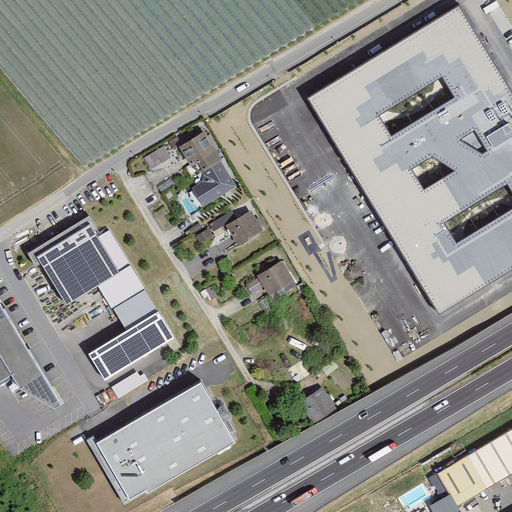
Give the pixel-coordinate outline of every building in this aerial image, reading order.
[(257,0),(256,62),(340,10),(335,1),(327,1),(326,0),(257,0)] [(311,99),(441,317),(511,273),(511,91),(459,6),(311,99)] [(198,174),(219,163),(201,134),(176,149),(193,176),(198,174)] [(169,140),(173,149),(182,145),(178,136),(169,140)] [(144,156),(150,168),(171,158),(165,145),(144,156)] [(235,191),(219,163),(198,174),(203,184),(188,192),(199,210),(235,191)] [(229,212),(207,226),(211,233),(223,226),(236,247),(260,232),(248,212),(234,221),(229,212)] [(66,308),(97,289),(124,333),(85,357),(102,385),(176,340),(120,248),(109,255),(94,230),(38,263),(66,308)] [(255,282),(245,287),(250,295),(261,288),(267,298),(275,294),(278,299),(294,289),(279,263),(253,279),(255,282)] [(54,408),(62,404),(0,304),(0,382),(13,375),(21,389),(54,408)] [(118,397),(147,381),(140,369),(111,385),(118,397)] [(195,374),(84,440),(125,509),(236,443),(195,374)] [(322,386),(301,401),(316,422),(337,407),(322,386)] [(511,429),(436,475),(454,507),(511,472),(511,429)] [(429,511),(454,511),(445,497),(427,508),(429,511)]
